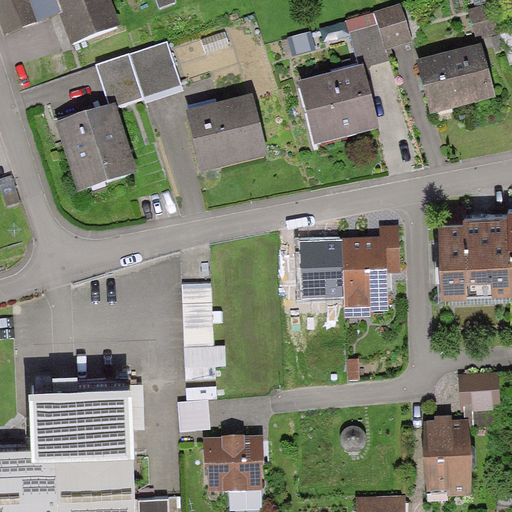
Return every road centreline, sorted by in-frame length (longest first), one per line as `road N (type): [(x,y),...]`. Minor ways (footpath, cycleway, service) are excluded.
road 1 (residential): [(61,266),(411,190)]
road 2 (residential): [(61,266),(0,98)]
road 3 (residential): [(421,365),(411,190)]
road 4 (residential): [(272,401),(399,387),(421,365)]
